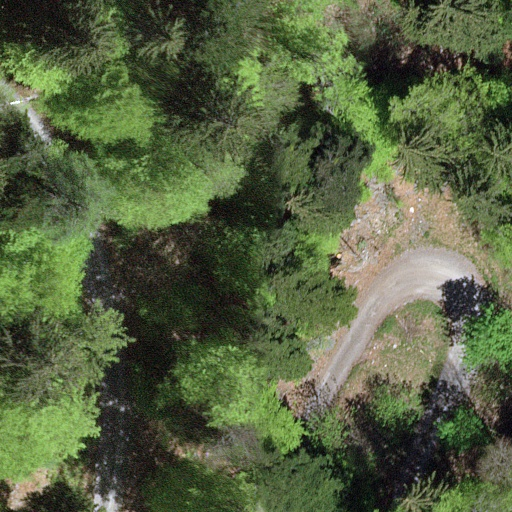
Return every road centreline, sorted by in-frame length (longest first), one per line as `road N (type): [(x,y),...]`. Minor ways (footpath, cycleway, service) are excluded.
road 1 (track): [(267,511),(302,463),(343,346),(422,266),(477,296),(471,365),(406,511)]
road 2 (track): [(0,121),(28,144),(98,282),(112,458),(104,511)]
